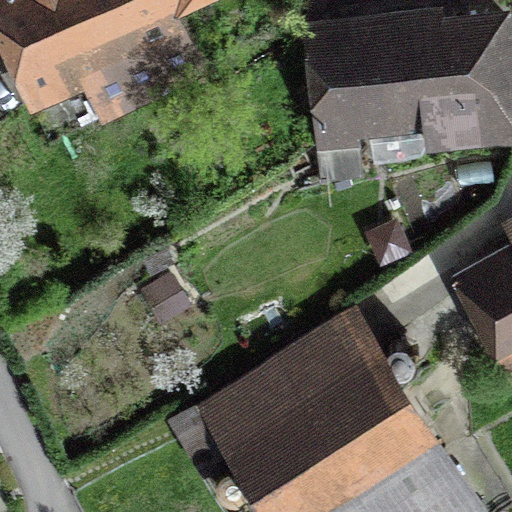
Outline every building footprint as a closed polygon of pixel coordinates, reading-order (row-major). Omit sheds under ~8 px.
[(0,0),(0,32),(25,88),(79,65),(102,114),(204,66),(172,0),(0,0)] [(511,91),(511,84),(503,12),(440,20),(438,6),(389,12),(391,26),(306,36),(320,177),(326,179),(326,176),(362,172),(356,118),(409,112),(408,104),(424,102),(428,140),(511,129),(511,118),(509,92),(511,91)] [(511,256),(471,279),(511,355),(511,256)] [(281,511),(494,511),(511,501),(511,499),(471,434),(441,453),(347,305),(206,395),(281,511)] [(414,354),(405,341),(391,342),(384,355),(392,368),(407,367),(414,354)]
